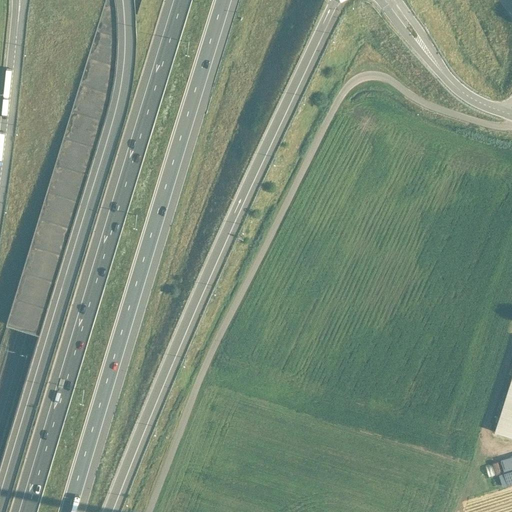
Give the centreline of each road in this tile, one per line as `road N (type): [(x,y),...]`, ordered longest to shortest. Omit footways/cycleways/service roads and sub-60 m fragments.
road 1 (unclassified): [(148,511),(211,344),(344,85),(373,70),(477,120),(511,122)]
road 2 (motorway): [(108,511),(178,329),(332,0)]
road 3 (motorway): [(68,511),(223,0)]
road 4 (motorway): [(177,0),(23,511)]
road 5 (motorway): [(127,0),(118,111),(0,500)]
road 6 (unclassified): [(0,170),(14,46)]
